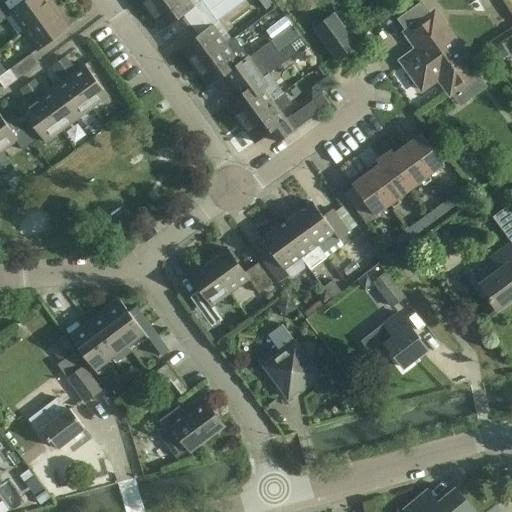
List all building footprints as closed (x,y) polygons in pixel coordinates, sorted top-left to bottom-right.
[(25,33),(57,10),(49,0),(27,0),(11,13),(25,33)] [(140,0),(149,11),(163,0),(140,0)] [(163,0),(149,11),(163,29),(201,1),(200,0),(163,0)] [(209,10),(223,0),(202,0),(209,10)] [(223,0),(209,10),(218,22),(247,0),(223,0)] [(487,88),(446,31),(432,10),(429,12),(421,2),(398,18),(409,34),(414,30),(425,46),(404,61),(413,74),(410,77),(420,90),(432,81),(444,83),(453,95),(461,107),(487,88)] [(57,10),(25,33),(38,50),(69,27),(57,10)] [(334,14),(314,28),(337,59),(356,45),(334,14)] [(193,65),(225,42),(213,26),(181,49),(193,65)] [(397,59),(413,45),(405,35),(388,48),(397,59)] [(248,57),(234,38),(226,44),(225,42),(193,65),(209,86),(225,74),(232,83),(236,80),(255,67),(277,50),(271,41),(248,57)] [(290,42),(277,50),(285,62),(294,56),(294,47),(290,42)] [(507,54),(500,44),(492,50),(498,59),(507,54)] [(283,93),(269,74),(285,62),(277,50),(255,67),(236,80),(232,83),(241,95),(228,105),(241,124),(283,93)] [(40,63),(32,53),(0,76),(0,81),(5,89),(40,63)] [(66,56),(59,62),(67,73),(74,67),(66,56)] [(67,73),(59,62),(52,67),(60,78),(67,73)] [(86,65),(70,77),(92,108),(108,96),(86,65)] [(70,77),(54,88),(77,119),(92,108),(70,77)] [(35,79),(28,84),(36,96),(43,90),(35,79)] [(36,96),(28,84),(21,90),(29,101),(36,96)] [(54,88),(39,99),(61,130),(77,119),(54,88)] [(294,130),(281,113),(291,104),(283,93),(241,124),(255,142),(269,132),(277,143),(294,130)] [(292,116),(300,126),(321,110),(329,104),(322,94),(321,94),(314,100),(292,116)] [(61,130),(39,99),(23,111),(45,142),(61,130)] [(0,147),(3,151),(19,139),(15,134),(22,129),(11,114),(4,119),(0,113),(0,147)] [(406,145),(429,176),(444,165),(422,134),(406,145)] [(391,204),(429,176),(406,145),(394,155),(396,158),(388,164),(388,165),(392,162),(394,165),(386,171),(381,164),(368,173),(391,204)] [(375,215),(391,204),(368,173),(353,185),(375,215)] [(446,200),(452,208),(467,198),(462,190),(446,200)] [(432,223),(452,208),(446,200),(426,215),(432,223)] [(333,209),(323,216),(313,202),(296,214),(319,244),(334,233),(339,239),(350,231),(333,209)] [(511,243),(511,214),(504,208),(493,217),(511,243)] [(319,244),(296,214),(280,226),(302,256),(300,257),(309,270),(327,258),(318,245),(319,244)] [(408,228),(414,236),(432,223),(426,215),(408,228)] [(280,284),(290,277),(284,269),(300,257),(302,256),(280,226),(262,239),(263,241),(254,248),(280,284)] [(397,248),(414,236),(408,228),(391,240),(397,248)] [(511,299),(511,246),(509,242),(487,259),(490,263),(474,274),(481,284),(492,298),(490,300),(498,310),(511,299)] [(209,260),(233,292),(249,280),(259,294),(272,284),(257,263),(244,273),(226,248),(209,260)] [(223,320),(213,306),(233,292),(209,260),(190,274),(200,289),(190,296),(213,328),(223,320)] [(405,297),(379,263),(356,280),(368,295),(376,288),(391,308),(405,297)] [(341,293),(332,281),(324,287),(333,299),(341,293)] [(137,306),(129,312),(120,299),(69,336),(95,370),(145,333),(162,356),(170,350),(137,306)] [(323,306),(319,300),(303,312),(308,318),(323,306)] [(382,324),(374,330),(387,347),(404,370),(430,351),(399,311),(382,324)] [(294,344),(282,325),(268,335),(281,354),(265,366),(278,384),(276,388),(282,396),(286,395),(289,398),(319,375),(295,343),(294,344)] [(68,354),(60,344),(52,351),(60,361),(68,354)] [(102,390),(73,352),(56,365),(84,403),(102,390)] [(128,414),(145,403),(136,390),(120,401),(128,414)] [(70,409),(68,410),(58,397),(28,419),(38,433),(43,429),(58,449),(85,428),(70,409)] [(207,403),(187,418),(179,406),(159,421),(167,432),(160,437),(177,460),(190,449),(191,450),(223,426),(207,403)] [(469,511),(472,510),(454,489),(438,503),(427,491),(405,510),(406,511),(469,511)] [(46,490),(35,498),(40,505),(51,497),(46,490)]
